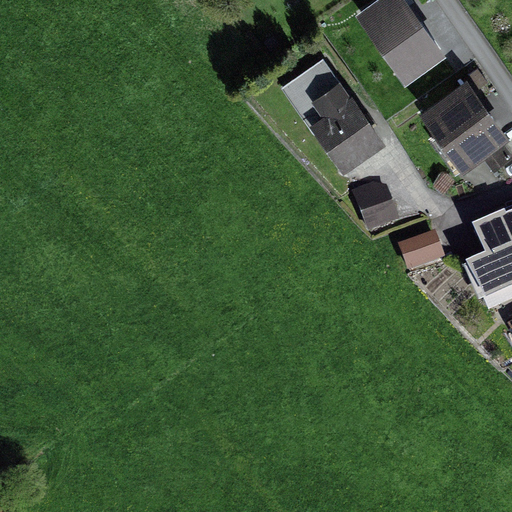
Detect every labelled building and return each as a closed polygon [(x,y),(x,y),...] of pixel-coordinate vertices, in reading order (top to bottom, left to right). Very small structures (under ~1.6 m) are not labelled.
[(411,0),(368,0),(357,8),(405,76),(445,48),(411,0)] [(282,85),(344,169),(386,140),(323,55),(282,85)] [(467,72),(419,106),(463,166),(482,153),(493,168),(511,156),(511,150),(502,137),(510,132),(467,72)] [(374,183),(353,191),(369,231),(400,220),(387,185),(374,183)] [(505,211),(473,226),(486,256),(467,264),(487,311),(511,299),(511,211),(506,214),(505,211)] [(436,230),(399,244),(408,271),(446,257),(436,230)]
